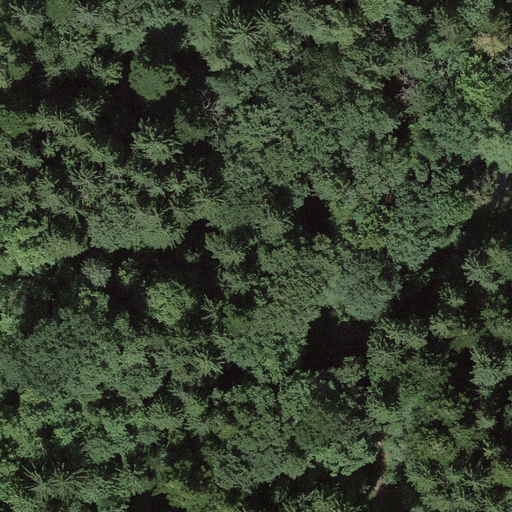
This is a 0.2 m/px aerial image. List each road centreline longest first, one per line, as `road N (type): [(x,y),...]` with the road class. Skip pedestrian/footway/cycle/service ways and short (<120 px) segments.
road 1 (track): [(0,420),(69,340),(112,261),(107,241),(90,225),(0,202)]
road 2 (track): [(355,356),(353,511)]
